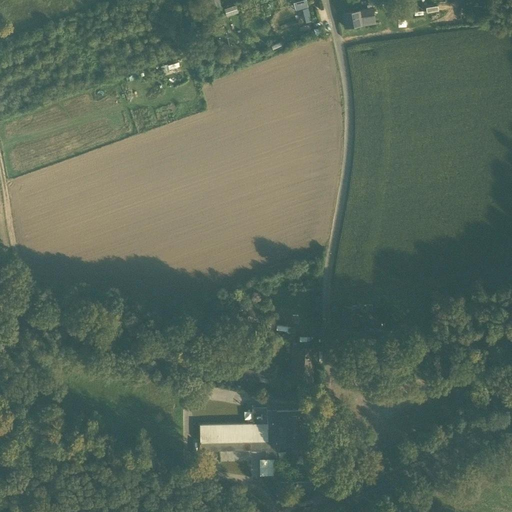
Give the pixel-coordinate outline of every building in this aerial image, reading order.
[(216,0),(202,0),(204,12),(219,9),(216,0)] [(310,4),(308,5),(297,8),(299,13),(311,10),(310,4)] [(233,5),(222,7),(223,14),(235,12),(233,5)] [(360,19),(359,16),(358,12),(343,15),(345,27),(360,24),(360,19)] [(370,22),(369,17),(368,15),(359,16),(360,19),(360,24),(370,22)] [(341,323),(357,325),(358,312),(358,308),(342,306),(341,323)] [(357,325),(366,326),(367,313),(358,312),(357,325)] [(363,338),(378,339),(379,331),(364,330),(363,338)] [(378,339),(386,340),(387,332),(379,331),(378,339)] [(295,383),(311,384),(312,366),(302,366),(303,348),(293,347),(292,365),(296,365),(295,383)] [(312,366),(315,366),(316,348),(303,348),(302,366),(312,366)] [(195,362),(232,370),(235,360),(197,352),(195,362)] [(232,370),(247,373),(250,359),(251,359),(251,356),(236,353),(235,360),(232,370)] [(247,373),(260,376),(272,379),(275,365),(251,359),(250,359),(247,373)] [(275,440),(277,440),(277,425),(276,419),(267,418),(266,411),(266,407),(252,407),(253,423),(200,425),(200,442),(250,441),(260,441),(275,440)] [(276,419),(277,410),(266,411),(267,418),(276,419)] [(285,425),(286,440),(303,440),(303,437),(302,410),(277,410),(276,419),(277,425),(285,425)] [(285,425),(277,425),(277,440),(278,440),(278,441),(279,445),(282,447),(283,448),(286,448),(303,448),(307,447),(309,444),(310,441),(309,438),(307,437),(303,437),(303,440),(286,440),(285,425)] [(260,441),(260,449),(265,449),(265,457),(275,457),(275,454),(275,440),(260,441)] [(250,441),(200,442),(200,451),(250,450),(250,441)] [(250,441),(250,450),(250,451),(261,450),(260,449),(260,441),(250,441)]
